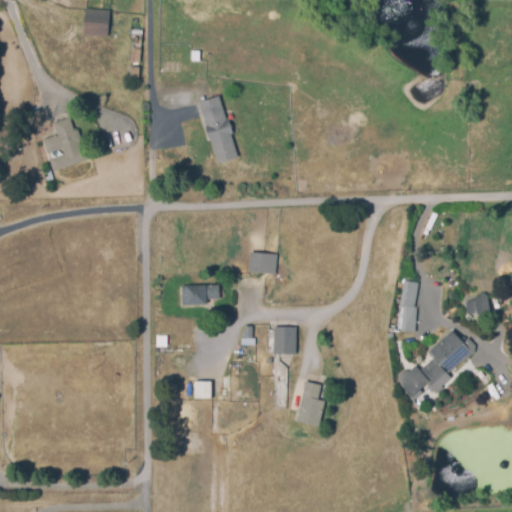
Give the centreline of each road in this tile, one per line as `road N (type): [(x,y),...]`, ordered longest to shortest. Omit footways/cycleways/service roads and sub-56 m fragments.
road 1 (residential): [(511,198),(145,209),(144,504)]
road 2 (residential): [(147,0),(145,209)]
